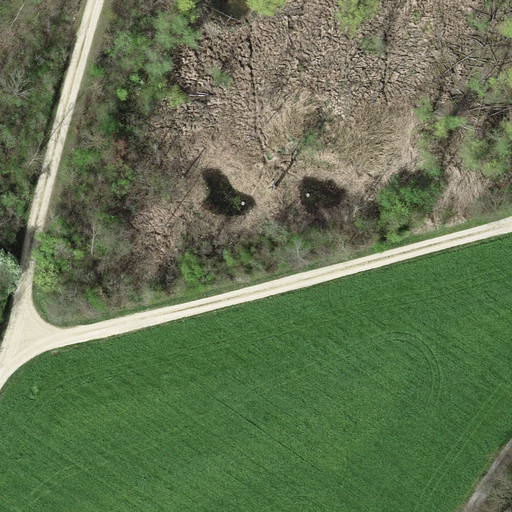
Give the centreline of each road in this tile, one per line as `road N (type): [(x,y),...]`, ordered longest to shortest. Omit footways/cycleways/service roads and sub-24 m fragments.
road 1 (track): [(511,226),(10,355)]
road 2 (track): [(10,355),(102,0)]
